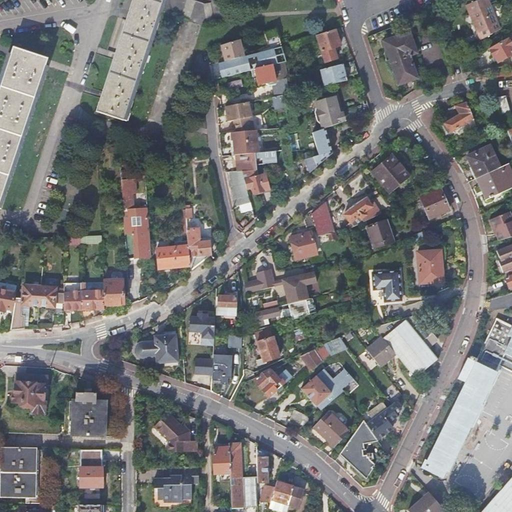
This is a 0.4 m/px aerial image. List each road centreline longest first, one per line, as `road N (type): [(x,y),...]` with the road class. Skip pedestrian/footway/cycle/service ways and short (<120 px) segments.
road 1 (residential): [(375,511),(465,312),(473,272),(454,186),(402,112)]
road 2 (tertiary): [(386,124),(192,289),(91,335)]
road 3 (tertiary): [(128,376),(263,433),(366,511)]
road 4 (residential): [(128,376),(128,511)]
